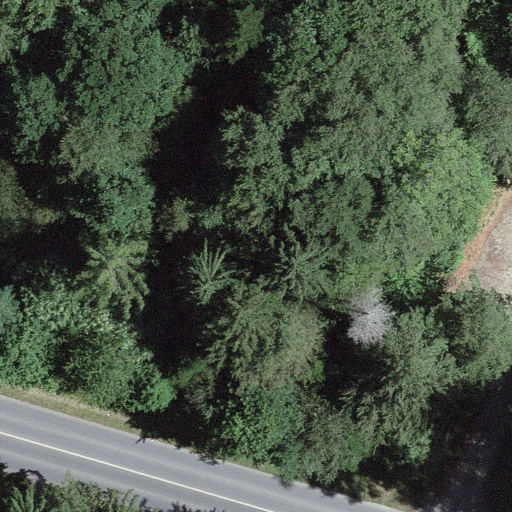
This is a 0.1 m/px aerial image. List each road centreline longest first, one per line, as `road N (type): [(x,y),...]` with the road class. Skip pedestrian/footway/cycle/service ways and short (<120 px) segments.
road 1 (secondary): [(0,432),(272,511)]
road 2 (track): [(511,389),(451,511)]
